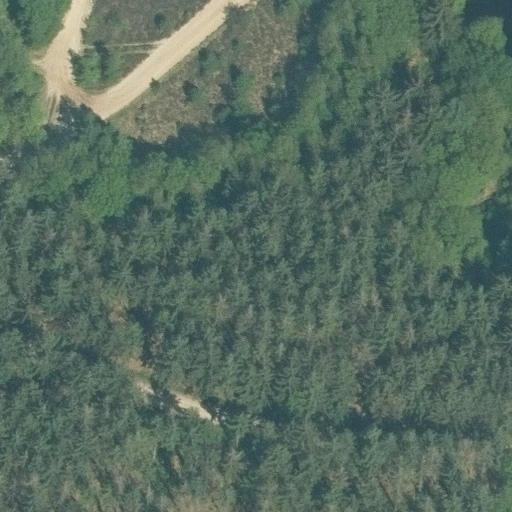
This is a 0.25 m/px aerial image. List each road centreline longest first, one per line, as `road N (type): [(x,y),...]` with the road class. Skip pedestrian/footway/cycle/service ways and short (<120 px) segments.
road 1 (track): [(0,347),(255,430),(350,447),(511,459)]
road 2 (track): [(55,124),(120,98),(233,0)]
road 3 (track): [(80,0),(51,134),(0,173)]
